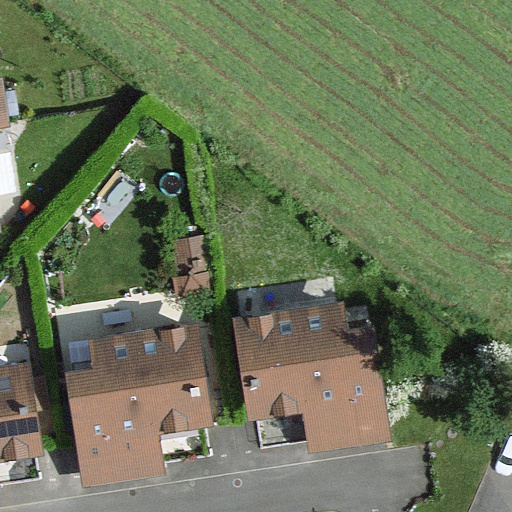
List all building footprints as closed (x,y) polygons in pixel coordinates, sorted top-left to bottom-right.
[(511,0),(439,0),(441,11),(511,1),(511,0)] [(511,1),(441,11),(446,54),(511,45),(511,1)] [(372,328),(344,332),(340,304),(244,318),(257,404),(289,399),(319,394),(326,437),(386,428),(372,328)] [(199,325),(104,339),(108,366),(80,370),(95,471),(156,462),(150,419),(179,415),(212,410),(199,325)] [(0,446),(2,447),(40,441),(29,367),(0,371),(0,446)]
